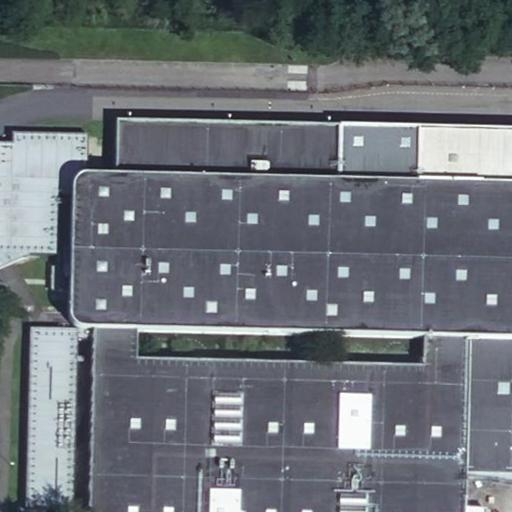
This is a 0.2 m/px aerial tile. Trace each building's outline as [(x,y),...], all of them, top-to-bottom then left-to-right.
[(124,177),(346,188),(349,132),(127,120),(124,177)] [(89,175),(91,133),(17,129),(16,139),(1,139),(0,155),(0,250),(56,253),(59,193),(72,194),(72,192),(73,174),(89,175)] [(511,140),(427,136),(424,192),(511,196),(511,140)] [(511,196),(424,192),(346,188),(124,177),(89,175),(72,192),(72,194),(64,318),(71,330),(90,330),(86,396),(79,511),(468,511),(471,488),(480,349),(511,350),(511,196)] [(62,277),(47,276),(45,298),(60,299),(62,277)] [(72,511),(77,341),(89,341),(89,339),(69,339),(64,331),(29,330),(25,511),(71,511),(72,511)] [(511,350),(480,349),(471,488),(511,490),(511,350)]
